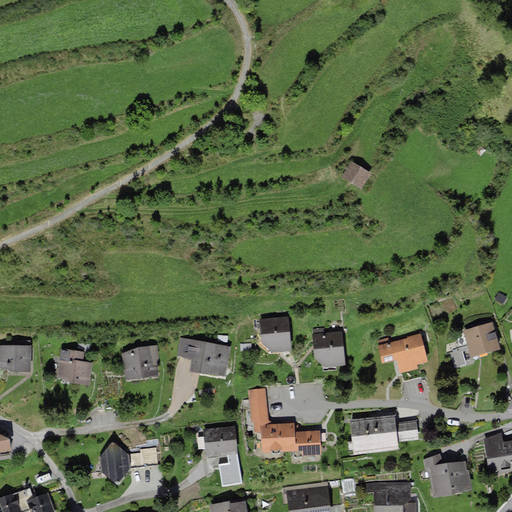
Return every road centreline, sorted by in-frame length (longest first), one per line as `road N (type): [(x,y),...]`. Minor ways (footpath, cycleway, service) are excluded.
road 1 (track): [(219,0),(233,16),(242,60),(232,99),(199,134),(0,248)]
road 2 (residential): [(511,412),(457,415),(386,402),(281,409)]
